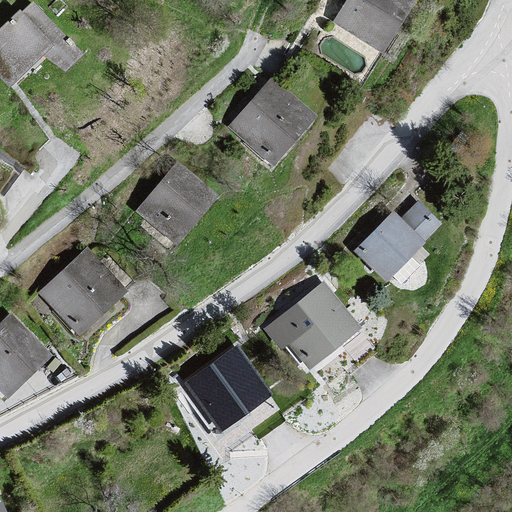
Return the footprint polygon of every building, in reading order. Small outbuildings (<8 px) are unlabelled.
[(417,0),(416,0),(346,0),(333,22),(384,53),(417,0)] [(54,45),(19,9),(0,28),(0,77),(10,88),(54,45)] [(318,115),(272,76),(228,127),(273,166),(318,115)] [(219,195),(177,161),(135,211),(177,245),(219,195)] [(418,200),(401,218),(425,241),(442,223),(418,200)] [(401,218),(394,210),(353,251),(386,283),(426,242),(425,241),(401,218)] [(129,291),(87,247),(38,293),(80,337),(129,291)] [(360,329),(322,282),(264,328),(280,349),(288,343),(310,369),(360,329)] [(53,355),(11,312),(0,323),(0,391),(8,399),(53,355)] [(272,396),(235,346),(186,381),(222,431),(272,396)]
